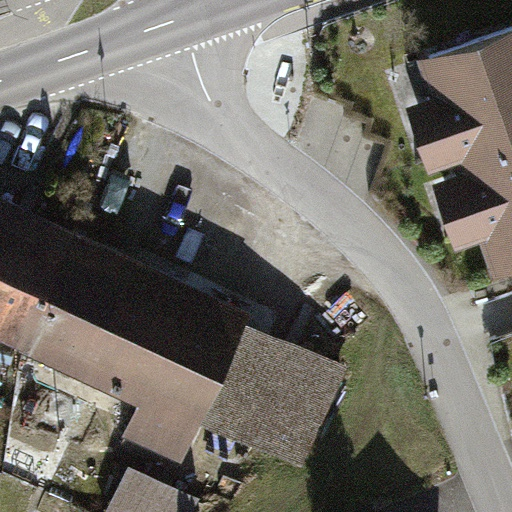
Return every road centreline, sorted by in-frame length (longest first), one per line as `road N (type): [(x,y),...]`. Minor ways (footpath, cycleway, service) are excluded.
road 1 (residential): [(190,14),(205,90),(222,120),(335,203),(388,262),(437,336),(511,509)]
road 2 (tertiary): [(0,80),(190,14)]
